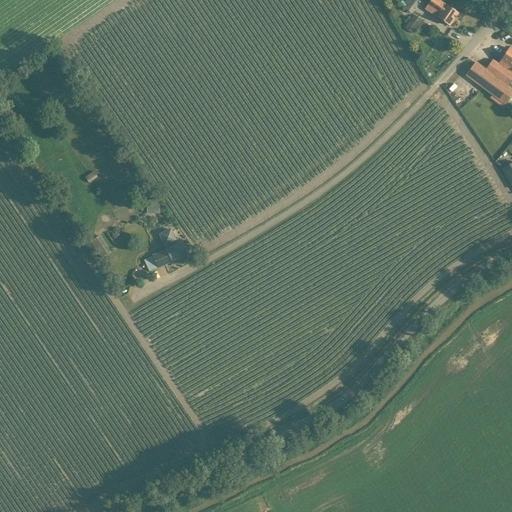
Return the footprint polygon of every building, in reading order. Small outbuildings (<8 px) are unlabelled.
[(406,0),(402,7),(410,13),(419,0),(406,0)] [(436,0),(431,0),(428,6),(425,9),(437,18),(449,26),(457,14),(436,0)] [(412,34),(422,22),(414,16),(405,28),(412,34)] [(511,79),(511,50),(509,48),(499,64),(493,60),(485,70),(475,62),(465,76),(505,106),(508,102),(511,95),(511,89),(507,86),(511,79)] [(511,163),(502,169),(509,181),(511,186),(511,185),(510,181),(511,179),(511,163)] [(93,173),(85,178),(88,184),(97,178),(93,173)] [(152,257),(144,260),(146,266),(149,272),(158,268),(158,269),(165,265),(171,262),(178,259),(187,255),(181,240),(176,243),(175,241),(176,241),(171,230),(160,235),(165,246),(165,245),(166,247),(165,248),(166,250),(152,256),(152,257)] [(99,237),(91,243),(98,255),(107,249),(99,237)]
